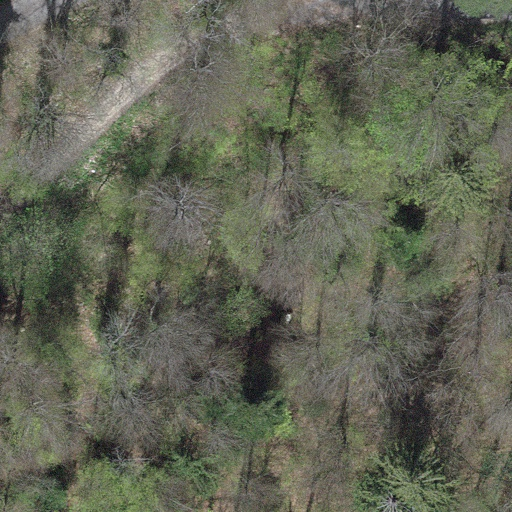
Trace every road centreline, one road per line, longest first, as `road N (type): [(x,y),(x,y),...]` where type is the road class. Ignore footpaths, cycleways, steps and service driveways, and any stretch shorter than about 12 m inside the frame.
road 1 (unclassified): [(0,27),(47,0),(511,2)]
road 2 (track): [(0,213),(138,77),(181,46),(230,26),(364,0)]
